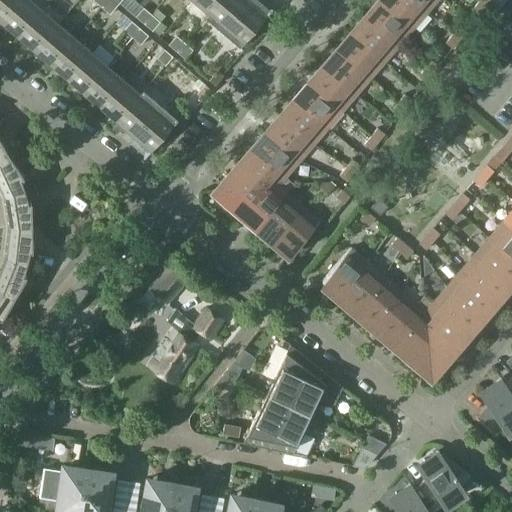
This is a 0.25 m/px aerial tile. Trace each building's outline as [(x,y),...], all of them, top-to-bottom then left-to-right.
[(0,0),(0,18),(3,21),(21,0),(0,0)] [(42,10),(30,0),(21,0),(3,21),(19,36),(42,10)] [(110,14),(118,5),(111,0),(107,0),(101,7),(110,14)] [(221,0),(193,0),(208,13),(209,14),(221,0)] [(222,32),(248,2),(246,0),(221,0),(209,14),(208,13),(205,17),(222,32)] [(412,28),(426,12),(412,0),(380,0),(380,1),(412,28)] [(412,0),(426,12),(435,0),(412,0)] [(479,14),(486,6),(479,0),(473,9),(479,14)] [(397,45),(412,28),(380,1),(365,17),(397,45)] [(265,16),(248,2),(222,32),(239,46),(265,16)] [(135,16),(145,24),(153,15),(143,7),(135,16)] [(19,36),(36,50),(58,24),(42,10),(19,36)] [(160,22),(153,15),(145,24),(152,31),(160,22)] [(383,61),(397,45),(365,17),(351,34),(383,61)] [(124,30),(134,39),(142,30),(132,21),(124,30)] [(36,50),(52,64),(75,38),(58,24),(36,50)] [(459,39),(465,31),(458,26),(452,34),(459,39)] [(148,36),(142,30),(134,39),(140,45),(148,36)] [(351,34),(337,50),(369,78),(383,61),(351,34)] [(452,48),(459,39),(452,34),(446,42),(452,48)] [(168,45),(177,52),(184,43),(176,36),(168,45)] [(91,52),(75,38),(52,64),(69,78),(91,52)] [(193,50),(184,43),(177,52),(185,59),(193,50)] [(166,64),(168,65),(173,61),(171,59),(173,57),(164,49),(157,58),(165,66),(166,64)] [(337,50),(323,66),(355,94),(369,78),(337,50)] [(69,78),(85,92),(108,66),(91,52),(69,78)] [(431,60),(424,69),(431,74),(438,65),(431,60)] [(85,92),(102,106),(124,80),(108,66),(85,92)] [(323,66),(309,83),(341,110),(355,94),(323,66)] [(425,81),(431,74),(424,69),(418,76),(425,81)] [(223,76),(217,71),(209,80),(216,85),(223,76)] [(124,80),(102,106),(118,121),(140,95),(139,94),(124,80)] [(328,126),(341,110),(309,83),(296,99),(328,126)] [(205,84),(197,94),(203,99),(212,90),(205,84)] [(118,121),(134,135),(160,105),(143,89),(139,94),(140,95),(118,121)] [(404,93),(397,103),(404,108),(411,99),(404,93)] [(296,99),(281,116),(312,144),(328,126),(296,99)] [(398,115),(404,108),(397,103),(392,110),(398,115)] [(177,119),(160,105),(134,135),(151,149),(177,119)] [(299,160),(312,144),(281,116),(266,133),(299,160)] [(377,128),(371,135),(377,141),(384,133),(377,128)] [(285,176),(299,160),(266,133),(252,149),(285,176)] [(371,149),(377,141),(371,135),(364,143),(371,149)] [(0,162),(10,156),(0,140),(0,162)] [(511,148),(511,143),(508,140),(494,156),(500,162),(511,148)] [(218,189),(278,184),(282,180),(285,176),(252,149),(239,164),(238,164),(236,163),(234,164),(233,164),(232,166),(231,168),(232,170),(232,171),(233,172),(218,189)] [(10,156),(0,162),(0,197),(25,189),(22,179),(24,177),(10,156)] [(352,159),(346,167),(353,172),(359,164),(352,159)] [(487,164),(480,173),(486,178),(493,170),(487,164)] [(346,180),(353,172),(346,167),(339,175),(346,180)] [(480,186),(486,178),(480,173),(473,180),(480,186)] [(285,176),(282,180),(290,188),(294,184),(285,176)] [(290,188),(282,180),(278,184),(287,191),(290,188)] [(287,191),(278,184),(218,189),(218,190),(239,207),(238,209),(237,211),(238,212),(239,214),(241,215),(243,215),(245,215),(246,214),(258,224),(265,216),(266,217),(287,191)] [(0,226),(31,226),(31,201),(28,202),(25,189),(0,197),(0,226)] [(343,203),(349,197),(341,190),(335,197),(343,203)] [(274,238),(303,205),(287,191),(266,217),(265,216),(258,224),(274,238)] [(455,201),(452,206),(458,211),(469,199),(463,193),(455,201)] [(388,206),(379,198),(371,207),(380,214),(388,206)] [(320,220),(303,205),(274,238),(292,253),(320,220)] [(452,206),(445,213),(452,219),(458,211),(452,206)] [(511,210),(503,222),(511,229),(511,210)] [(367,212),(366,212),(361,218),(369,225),(375,218),(367,212)] [(511,229),(503,222),(489,238),(511,257),(511,229)] [(31,226),(0,226),(0,255),(27,262),(29,251),(32,251),(31,226)] [(433,227),(425,237),(431,242),(440,233),(433,227)] [(391,244),(399,250),(404,244),(396,237),(391,244)] [(426,249),(431,242),(425,237),(419,243),(426,249)] [(508,282),(511,278),(511,257),(489,238),(475,254),(508,282)] [(412,251),(404,244),(399,250),(407,257),(412,251)] [(322,280),(339,295),(367,262),(350,248),(322,280)] [(475,254),(461,271),(494,299),(508,282),(475,254)] [(0,288),(14,297),(26,275),(24,274),(27,262),(0,255),(0,288)] [(434,269),(423,255),(425,275),(434,269)] [(177,283),(187,271),(175,259),(139,303),(148,311),(160,296),(169,303),(182,287),(177,283)] [(339,295),(355,309),(383,276),(367,262),(339,295)] [(461,271),(447,287),(480,315),(494,299),(461,271)] [(355,309),(371,323),(400,290),(383,276),(355,309)] [(467,330),(480,315),(447,287),(433,303),(458,325),(459,323),(467,330)] [(0,317),(1,318),(14,297),(0,288),(0,317)] [(394,328),(395,329),(416,305),(400,290),(371,323),(387,336),(394,328)] [(416,305),(421,309),(428,300),(424,296),(416,305)] [(425,313),(433,303),(428,300),(421,309),(425,313)] [(459,323),(458,325),(433,303),(425,313),(430,373),(448,352),(449,353),(450,353),(452,353),(453,353),(454,353),(455,352),(456,351),(456,349),(456,348),(456,347),(455,346),(455,345),(467,330),(459,323)] [(425,313),(421,309),(416,305),(395,329),(394,328),(387,336),(401,348),(401,349),(401,350),(400,351),(400,352),(400,353),(401,354),(401,355),(402,356),(403,356),(404,356),(406,356),(407,356),(408,356),(409,355),(430,373),(425,313)] [(188,320),(180,332),(173,328),(160,350),(150,366),(174,383),(199,345),(194,342),(195,340),(192,339),(198,330),(210,338),(223,319),(207,307),(194,325),(188,320)] [(290,344),(266,394),(289,405),(310,360),(290,344)] [(310,360),(289,405),(311,416),(320,397),(334,404),(343,386),(330,376),(310,360)] [(233,361),(223,373),(236,380),(243,366),(233,361)] [(236,380),(223,373),(215,384),(231,391),(236,380)] [(511,393),(507,386),(507,385),(502,378),(481,393),(488,404),(476,418),(493,434),(502,424),(506,430),(511,426),(511,393)] [(243,443),(269,448),(289,405),(266,394),(243,443)] [(311,416),(289,405),(269,448),(307,456),(313,442),(311,438),(303,434),(311,416)] [(223,434),(238,437),(240,427),(224,424),(223,434)] [(33,447),(35,435),(23,433),(21,445),(33,447)] [(369,435),(365,441),(381,449),(386,443),(369,435)] [(377,454),(381,449),(365,441),(362,447),(377,454)] [(429,472),(414,489),(413,490),(426,509),(427,509),(429,511),(443,502),(444,503),(465,488),(462,484),(457,476),(463,469),(464,468),(446,452),(444,458),(439,451),(424,462),(425,468),(429,472)] [(80,511),(87,469),(82,468),(64,465),(63,471),(44,468),(40,496),(59,498),(57,510),(74,511),(80,511)] [(104,511),(111,472),(87,469),(80,511),(104,511)] [(463,469),(457,476),(462,484),(470,475),(463,469)] [(142,511),(166,511),(171,483),(148,478),(142,511)] [(190,511),(195,487),(171,483),(166,511),(190,511)] [(400,505),(394,511),(428,511),(429,511),(427,509),(426,509),(413,490),(414,489),(411,484),(395,494),(397,500),(400,505)] [(322,498),(333,500),(335,487),(324,485),(322,498)] [(252,511),(255,499),(232,494),(228,511),(252,511)] [(22,505),(26,501),(19,496),(16,500),(22,505)] [(261,500),(255,499),(252,511),(290,511),(260,506),(261,500)] [(125,501),(114,500),(113,508),(124,510),(125,501)] [(135,511),(136,503),(125,501),(124,510),(135,511)]
